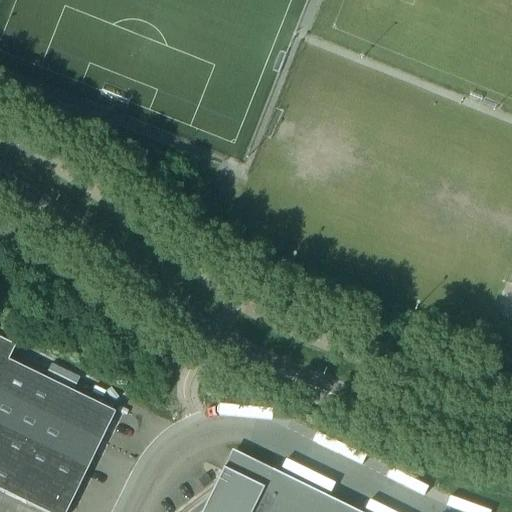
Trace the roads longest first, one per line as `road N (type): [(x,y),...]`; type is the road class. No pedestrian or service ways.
road 1 (secondary): [(511,441),(371,408),(285,377),(208,339),(61,225),(0,189)]
road 2 (unclassified): [(429,511),(239,427),(195,435)]
